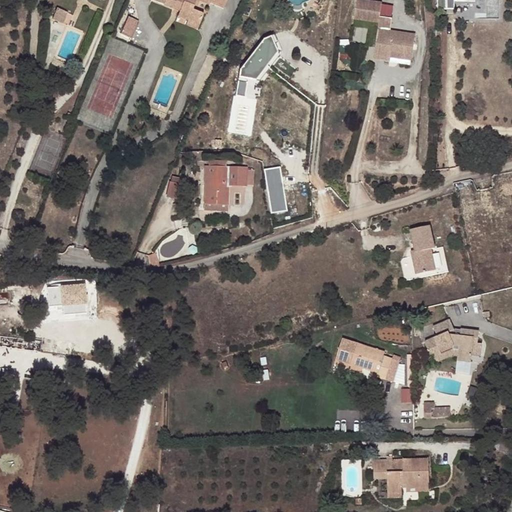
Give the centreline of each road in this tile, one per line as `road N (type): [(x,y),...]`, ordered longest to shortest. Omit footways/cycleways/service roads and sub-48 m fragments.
road 1 (residential): [(511,168),(165,270),(71,264),(0,245)]
road 2 (unknown): [(364,212),(360,172),(377,87),(417,75)]
